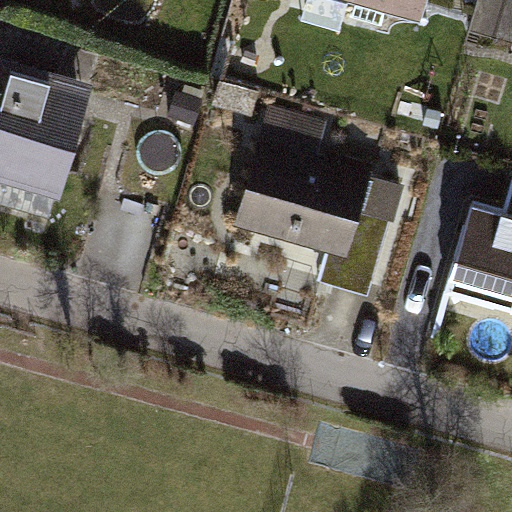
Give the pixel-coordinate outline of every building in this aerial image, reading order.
[(357,0),(353,17),(382,25),(388,4),(415,11),(420,12),(424,8),(426,0),(357,0)] [(511,0),(479,0),(471,29),(511,41),(511,0)] [(57,78),(5,63),(0,80),(0,170),(59,187),(82,105),(52,96),(57,78)] [(217,98),(235,103),(241,83),(222,78),(217,98)] [(179,90),(171,113),(194,120),(202,97),(179,90)] [(314,119),(273,107),(240,218),(252,222),(251,223),(291,235),(291,233),(344,249),(337,273),(372,283),(392,213),(382,211),(384,201),(398,196),(402,181),(304,153),(314,119)] [(508,208),(475,199),(469,224),(465,223),(449,280),(511,298),(511,212),(507,211),(508,208)]
